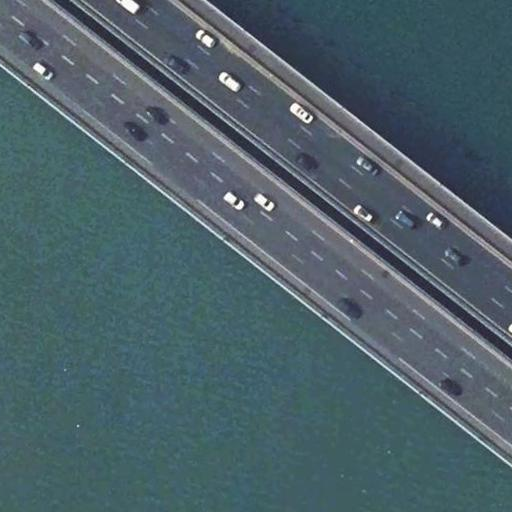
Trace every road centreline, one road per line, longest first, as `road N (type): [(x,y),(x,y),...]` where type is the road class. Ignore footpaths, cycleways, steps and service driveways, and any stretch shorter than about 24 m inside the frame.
road 1 (motorway): [(0,6),(511,408)]
road 2 (motorway): [(511,302),(126,0)]
